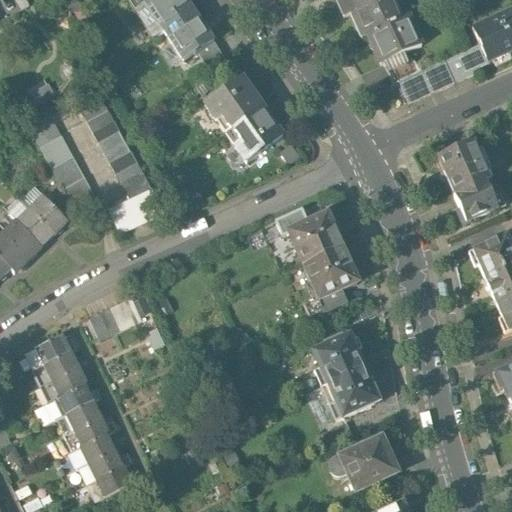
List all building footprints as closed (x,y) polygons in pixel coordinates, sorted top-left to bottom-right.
[(152,0),(146,5),(164,31),(194,10),(188,0),(152,0)] [(336,0),(344,15),(349,12),(361,37),(368,35),(410,15),(403,0),(336,0)] [(511,0),(470,21),(480,42),(491,64),(511,54),(511,0)] [(194,10),(164,31),(184,62),(215,41),(194,10)] [(410,15),(368,35),(381,64),(424,44),(410,15)] [(491,64),(480,42),(446,58),(456,80),(491,64)] [(446,58),(434,63),(444,85),(456,80),(446,58)] [(434,63),(399,78),(409,100),(444,85),(434,63)] [(204,104),(225,135),(264,109),(244,78),(204,104)] [(95,92),(73,105),(128,202),(151,192),(95,92)] [(264,109),(225,135),(244,164),(284,139),(264,109)] [(51,116),(30,129),(74,216),(97,203),(51,116)] [(438,154),(451,190),(486,176),(472,141),(438,154)] [(451,190),(465,225),(499,212),(486,176),(451,190)] [(33,191),(20,204),(53,238),(67,225),(33,191)] [(128,202),(108,212),(119,236),(163,216),(152,192),(151,192),(128,202)] [(1,212),(15,226),(40,251),(53,238),(20,204),(14,199),(1,212)] [(286,228),(303,272),(349,254),(336,221),(311,218),(286,228)] [(15,226),(2,238),(27,264),(40,251),(15,226)] [(476,269),(480,279),(511,261),(511,235),(508,226),(465,250),(470,266),(476,269)] [(2,238),(0,240),(0,262),(9,272),(14,277),(27,264),(2,238)] [(349,254),(303,272),(321,319),(351,307),(345,291),(361,284),(349,254)] [(511,296),(511,261),(480,279),(492,305),(511,296)] [(0,281),(9,272),(0,262),(0,281)] [(511,331),(511,296),(492,305),(496,315),(494,321),(501,335),(511,331)] [(131,302),(88,322),(98,344),(141,324),(131,302)] [(322,389),(366,370),(356,348),(349,351),(342,334),(310,348),(319,368),(313,370),(322,389)] [(69,353),(61,336),(35,349),(43,365),(69,353)] [(77,370),(69,353),(43,365),(51,382),(77,370)] [(503,389),(507,401),(511,398),(511,361),(492,372),(498,388),(503,389)] [(85,386),(77,370),(51,382),(58,399),(85,386)] [(366,370),(322,389),(336,421),(380,402),(366,370)] [(92,403),(85,386),(58,399),(66,415),(92,403)] [(100,420),(92,403),(66,415),(74,432),(100,420)] [(108,436),(100,420),(74,432),(82,449),(108,436)] [(382,433),(337,454),(355,493),(400,473),(382,433)] [(116,453),(108,436),(82,449),(90,465),(116,453)] [(124,470),(116,453),(90,465),(98,482),(124,470)] [(132,486),(124,470),(98,482),(106,499),(132,486)] [(408,511),(403,501),(380,511),(408,511)]
